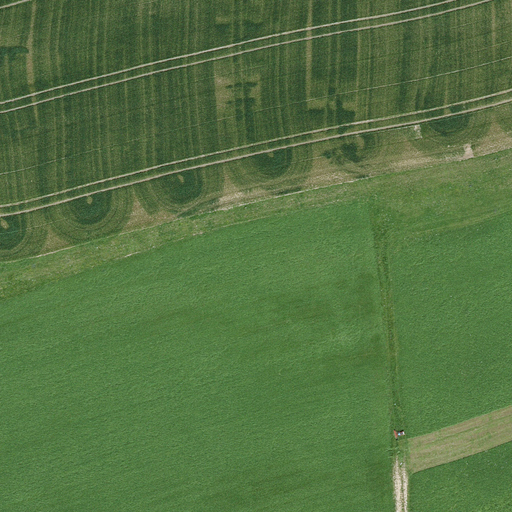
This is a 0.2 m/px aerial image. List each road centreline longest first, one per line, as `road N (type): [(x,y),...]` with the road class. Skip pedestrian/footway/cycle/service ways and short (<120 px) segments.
road 1 (track): [(0,286),(257,194),(370,193)]
road 2 (track): [(405,511),(370,193)]
